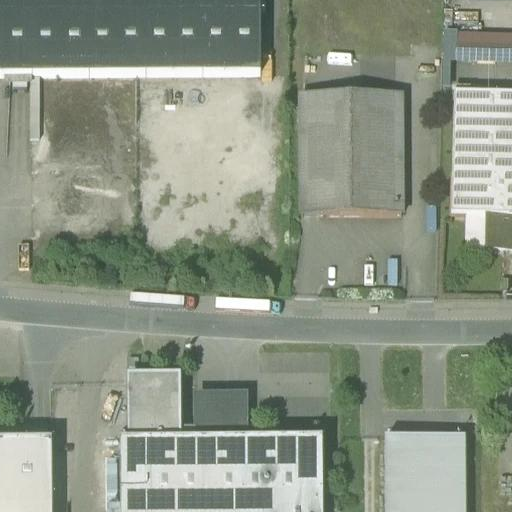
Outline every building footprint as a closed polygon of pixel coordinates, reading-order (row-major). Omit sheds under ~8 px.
[(0,0),(0,82),(261,81),(260,0),(0,0)] [(470,0),(467,0),(468,9),(511,9),(511,0),(470,1),(470,0)] [(441,95),(511,95),(511,37),(479,37),(479,14),(456,14),(456,34),(442,34),(441,95)] [(511,100),(454,99),(452,180),(506,181),(506,187),(511,187),(511,100)] [(302,222),(402,221),(401,100),(301,101),(302,222)] [(511,187),(506,187),(506,181),(452,180),(451,221),(468,221),(511,222),(511,187)] [(511,222),(468,221),(467,253),(511,254),(511,222)] [(129,372),(139,371),(139,363),(129,363),(129,372)] [(129,382),(130,446),(196,446),(196,434),(180,434),(179,382),(129,382)] [(196,446),(248,446),(248,398),(196,399),(196,434),(196,446)] [(457,442),(477,442),(477,417),(457,417),(457,442)] [(34,447),(0,447),(0,511),(52,511),(52,447),(48,447),(48,435),(34,435),(34,447)] [(385,511),(465,511),(465,442),(385,443),(385,511)] [(248,446),(196,446),(130,446),(120,446),(120,511),(322,511),(322,445),(248,446)]
